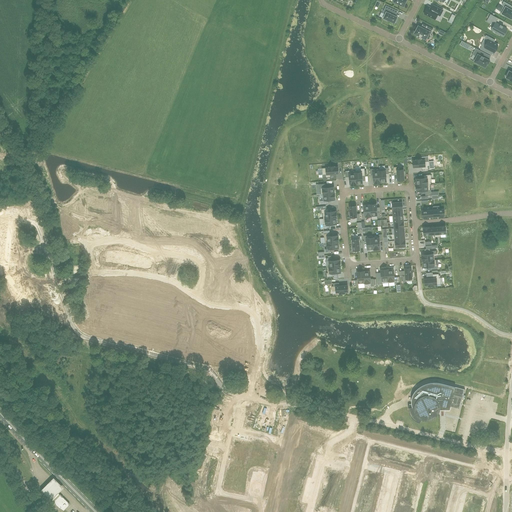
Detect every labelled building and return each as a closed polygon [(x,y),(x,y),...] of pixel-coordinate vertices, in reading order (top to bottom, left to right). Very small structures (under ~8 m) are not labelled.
[(509,8),(511,5),(504,1),(502,5),(504,6),(500,12),(501,13),(500,14),(504,16),(504,15),(511,19),(511,17),(511,10),(509,8)] [(440,16),(443,10),(433,5),(432,8),(428,6),(424,14),(435,20),(437,15),(440,16)] [(395,10),(386,6),(383,13),(385,14),(384,18),(384,19),(387,21),(387,20),(394,23),(395,22),(396,23),(397,20),(396,19),(397,17),(393,15),(395,10)] [(507,29),(503,27),(503,26),(500,24),(500,25),(495,23),(491,30),(496,32),(495,33),(499,35),(499,34),(503,36),(507,29)] [(425,29),(418,26),(417,28),(415,31),(416,31),(415,33),(419,35),(418,36),(422,37),(426,39),(429,32),(431,33),(433,29),(427,26),(425,29)] [(482,46),(480,49),(488,53),(490,50),(494,52),(495,50),(496,50),(496,49),(498,45),(494,43),(495,40),(486,35),(490,37),(487,42),(483,40),(481,45),(482,46)] [(476,48),(472,55),(476,57),(474,61),(475,62),(475,63),(478,64),(485,67),(487,63),(488,64),(490,60),(484,57),(483,57),(485,53),(476,48)] [(416,160),(413,161),(413,167),(422,166),(422,169),(428,169),(428,166),(429,166),(429,161),(425,162),(425,160),(421,160),(421,159),(416,160)] [(330,177),(330,174),(338,173),(338,167),(335,167),(335,166),(329,167),(322,168),(323,177),(330,177)] [(385,170),(379,170),(380,182),(386,181),(386,174),(389,174),(388,167),(385,168),(385,170)] [(397,167),(394,167),(394,173),(397,173),(398,180),(404,180),(404,175),(405,175),(405,171),(403,171),(403,167),(397,168),(397,167)] [(362,172),(355,172),(356,184),(357,184),(363,183),(362,176),(365,175),(364,169),(361,170),(362,172)] [(380,182),(379,170),(373,171),(373,169),(370,169),(370,175),(373,175),(374,182),(375,182),(375,183),(380,182)] [(349,171),(345,171),(346,177),(350,177),(350,184),(351,184),(351,185),(356,184),(355,172),(349,173),(349,171)] [(417,185),(416,185),(430,184),(431,184),(430,178),(431,178),(431,175),(424,175),(424,178),(416,179),(417,185)] [(326,184),(318,184),(319,188),(321,188),(321,194),(322,194),(335,193),(334,193),(334,187),(326,187),(326,184)] [(430,184),(416,185),(417,190),(417,191),(425,191),(425,194),(431,193),(431,190),(430,190),(430,184)] [(323,200),(320,201),(320,204),(327,204),(327,200),(335,199),(334,199),(335,199),(335,193),(322,194),(323,200)] [(370,205),(371,217),(377,216),(377,218),(380,218),(380,212),(377,212),(376,205),(376,204),(370,205)] [(371,217),(370,205),(364,206),(365,213),(362,213),(362,219),(365,219),(365,218),(371,217)] [(357,214),(356,206),(350,207),(350,212),(349,212),(349,216),(350,216),(350,217),(351,220),(357,219),(357,220),(360,220),(360,213),(357,214)] [(328,208),(322,209),(322,213),(323,213),(324,218),(336,217),(336,212),(335,211),(328,212),(328,208)] [(108,213),(108,223),(112,224),(111,231),(119,232),(121,219),(115,218),(115,214),(108,213)] [(95,219),(95,234),(103,234),(103,227),(106,227),(107,215),(98,215),(98,219),(95,219)] [(125,215),(124,225),(127,226),(126,232),(128,232),(128,233),(133,235),(135,228),(136,229),(138,223),(131,220),(132,217),(125,215)] [(324,225),(323,225),(323,228),(329,227),(329,224),(336,224),(336,218),(336,217),(324,218),(324,225)] [(67,223),(62,225),(66,238),(75,235),(73,230),(75,229),(72,219),(66,221),(67,223)] [(88,219),(81,219),(82,235),(89,234),(89,233),(92,233),(92,224),(88,224),(88,219)] [(140,232),(138,238),(141,239),(141,240),(145,241),(149,229),(145,228),(146,227),(141,226),(139,231),(140,232)] [(441,227),(434,227),(435,234),(435,237),(441,236),(440,233),(446,233),(445,226),(444,226),(441,227)] [(155,231),(151,242),(157,245),(158,240),(162,241),(166,231),(160,229),(159,233),(155,231)] [(167,229),(163,238),(167,239),(165,244),(172,246),(177,234),(170,231),(170,230),(167,229)] [(219,232),(216,235),(220,239),(225,234),(223,229),(219,232)] [(185,232),(179,245),(187,248),(189,242),(191,243),(192,242),(194,242),(198,235),(194,233),(193,235),(185,232)] [(325,243),(326,243),(338,242),(338,236),(337,236),(330,236),(330,233),(324,234),(324,237),(325,237),(325,243)] [(382,240),(382,234),(379,234),(379,238),(373,238),(374,248),(373,249),(379,248),(380,248),(379,240),(382,240)] [(374,248),(373,238),(373,236),(367,236),(366,235),(363,236),(364,242),(367,241),(367,249),(373,249),(374,248)] [(198,244),(195,249),(202,253),(207,244),(210,245),(213,240),(209,238),(207,242),(202,239),(202,238),(199,236),(196,242),(198,244)] [(353,250),(359,250),(359,242),(362,242),(361,236),(358,236),(358,237),(352,237),(352,240),(353,250)] [(217,252),(208,257),(211,264),(216,261),(217,263),(223,260),(220,255),(224,253),(219,242),(214,247),(217,252)] [(338,242),(326,243),(327,249),(325,249),(325,252),(331,252),(331,249),(338,248),(338,242)] [(435,260),(434,254),(436,254),(436,251),(430,251),(430,254),(423,255),(422,255),(423,261),(436,260),(435,260)] [(328,261),(328,267),(340,266),(340,261),(339,260),(332,260),(332,258),(326,258),(326,261),(328,261)] [(436,266),(436,260),(423,261),(424,267),(431,266),(431,269),(437,269),(437,266),(436,266)] [(340,272),(340,266),(328,267),(327,267),(328,273),(327,273),(327,277),(333,276),(333,273),(340,272)] [(405,276),(402,276),(403,282),(406,282),(406,281),(412,281),(412,277),(413,276),(413,273),(412,273),(411,268),(405,268),(405,276)] [(382,278),(379,278),(379,284),(382,284),(382,283),(388,283),(387,269),(382,270),(381,270),(382,278)] [(387,269),(388,283),(394,282),(395,283),(398,283),(397,277),(394,277),(394,269),(388,270),(387,269)] [(214,276),(210,277),(210,281),(211,281),(211,284),(215,284),(215,285),(219,284),(223,283),(223,276),(224,276),(223,271),(214,271),(214,276)] [(365,285),(363,271),(358,272),(357,272),(358,280),(355,280),(355,286),(359,286),(358,284),(364,283),(364,285),(365,285)] [(364,271),(363,271),(365,285),(371,284),(371,286),(374,286),(373,279),(370,279),(370,271),(364,272),(364,271)] [(434,284),(441,284),(440,277),(439,278),(439,274),(433,274),(433,278),(425,279),(425,285),(428,285),(428,286),(434,285),(434,284)] [(105,278),(102,289),(109,291),(108,296),(113,297),(115,287),(111,286),(113,280),(105,278)] [(120,288),(119,291),(120,292),(120,293),(125,294),(124,296),(131,298),(134,289),(129,287),(131,281),(127,280),(126,281),(123,280),(121,288),(120,288)] [(135,288),(133,295),(143,298),(146,284),(140,282),(138,289),(135,288)] [(146,284),(143,298),(149,299),(148,302),(152,303),(154,292),(151,292),(152,286),(152,285),(152,284),(148,283),(148,284),(146,284)] [(332,291),(336,291),(336,292),(340,292),(340,293),(345,293),(345,292),(348,291),(347,285),(339,286),(339,283),(333,283),(333,286),(332,286),(332,291)] [(155,294),(153,303),(157,304),(158,300),(165,302),(166,298),(165,298),(167,289),(160,287),(158,294),(155,294)] [(170,299),(169,302),(170,303),(170,304),(176,306),(175,309),(179,311),(182,302),(178,301),(180,294),(173,292),(171,299),(170,299)] [(182,303),(180,313),(187,315),(188,314),(194,315),(196,305),(190,303),(189,306),(188,305),(182,303)] [(199,313),(197,323),(202,324),(202,322),(208,323),(211,311),(205,310),(204,315),(199,313)] [(211,311),(208,323),(224,327),(223,321),(217,319),(218,313),(211,311)] [(232,317),(231,324),(231,328),(240,326),(240,322),(244,322),(244,320),(245,320),(246,315),(234,313),(233,317),(232,317)] [(97,321),(96,327),(97,327),(97,330),(100,330),(99,331),(103,332),(103,331),(106,332),(107,329),(110,330),(113,321),(106,320),(106,323),(97,321)] [(115,323),(112,335),(118,336),(122,337),(123,332),(127,333),(128,327),(121,325),(115,323)] [(239,328),(238,340),(249,341),(249,337),(250,337),(250,331),(245,330),(245,326),(239,328)] [(130,333),(129,337),(130,337),(129,340),(136,342),(138,335),(142,336),(144,328),(136,327),(135,330),(132,329),(131,333),(130,333)] [(147,337),(145,344),(148,345),(152,346),(154,339),(158,340),(160,331),(154,330),(153,333),(148,331),(148,333),(146,332),(145,337),(147,337)] [(163,337),(160,348),(167,350),(168,345),(169,345),(170,344),(172,345),(174,338),(170,337),(170,338),(163,337)] [(179,340),(176,352),(184,354),(186,346),(190,347),(192,338),(188,337),(186,342),(179,340)] [(194,346),(192,356),(196,357),(196,358),(200,359),(200,358),(202,358),(204,349),(207,350),(209,342),(204,340),(202,348),(194,346)] [(238,349),(237,353),(244,354),(245,350),(250,350),(250,344),(249,344),(249,341),(238,340),(240,340),(239,349),(238,349)] [(209,348),(207,355),(210,356),(209,361),(216,363),(219,351),(209,348)] [(224,349),(223,354),(233,357),(232,363),(236,364),(235,368),(245,370),(247,365),(243,364),(244,360),(242,360),(243,354),(237,353),(224,349)] [(460,409),(465,389),(440,383),(439,382),(436,382),(435,382),(434,382),(432,382),(431,382),(429,383),(428,383),(427,383),(423,385),(421,386),(420,387),(418,388),(417,389),(416,390),(414,392),(413,393),(413,395),(412,397),(412,398),(411,399),(411,400),(411,402),(412,404),(409,404),(409,407),(409,408),(409,409),(409,410),(409,412),(409,413),(410,414),(410,415),(411,416),(412,417),(413,418),(414,419),(414,420),(415,420),(416,421),(417,421),(419,422),(420,422),(421,419),(422,419),(424,420),(425,420),(426,420),(428,420),(429,420),(430,420),(431,419),(432,419),(433,418),(435,417),(436,416),(437,416),(437,415),(438,414),(439,412),(440,411),(440,409),(441,409),(441,411),(444,411),(444,409),(450,409),(450,406),(460,409)] [(489,409),(491,401),(483,399),(481,407),(489,409)] [(220,403),(218,411),(230,414),(232,408),(226,407),(226,404),(220,403)] [(246,415),(246,418),(249,418),(247,427),(252,428),(255,417),(246,415)] [(269,420),(266,432),(273,433),(275,427),(278,427),(279,422),(269,420)] [(216,425),(214,434),(222,436),(222,434),(225,435),(227,428),(216,425)] [(306,431),(305,434),(308,434),(307,437),(307,438),(308,437),(311,438),(314,439),(312,446),(314,447),(313,451),(310,450),(310,451),(310,452),(311,451),(317,452),(318,448),(319,448),(323,435),(312,432),(309,431),(308,432),(306,431)] [(233,450),(232,453),(243,455),(246,445),(239,443),(238,447),(233,446),(232,450),(233,450)] [(254,447),(252,454),(255,455),(255,457),(262,459),(263,454),(265,454),(266,450),(264,449),(265,446),(258,444),(257,448),(254,447)] [(377,447),(375,456),(383,458),(385,449),(377,447)] [(385,449),(383,458),(391,460),(393,451),(385,449)] [(301,451),(298,462),(299,462),(311,465),(312,462),(313,459),(306,457),(307,453),(301,451)] [(231,455),(230,459),(235,460),(235,461),(238,462),(237,465),(244,467),(245,462),(242,461),(243,455),(232,453),(232,455),(231,455)] [(405,454),(403,463),(411,465),(413,456),(405,454)] [(413,456),(411,465),(419,467),(421,458),(413,456)] [(299,462),(297,473),(303,474),(304,470),(309,472),(310,468),(311,465),(299,462)] [(438,469),(437,472),(447,474),(449,465),(443,464),(441,470),(438,469)] [(449,465),(447,474),(457,477),(457,474),(454,473),(456,467),(449,465)] [(202,474),(201,480),(212,482),(213,479),(214,476),(208,475),(209,470),(202,469),(201,473),(202,474)] [(326,470),(325,476),(334,478),(336,473),(326,470)] [(464,475),(464,478),(473,481),(475,472),(469,470),(467,476),(464,475)] [(475,472),(473,481),(483,483),(483,480),(481,479),(482,474),(475,472)] [(288,485),(288,486),(301,489),(303,481),(298,480),(299,476),(292,474),(290,486),(288,485)] [(367,476),(365,483),(374,485),(376,475),(373,475),(372,478),(367,476)] [(63,486),(53,476),(49,480),(40,489),(51,498),(59,490),(63,486)] [(325,476),(323,481),(333,484),(334,478),(325,476)] [(199,485),(198,490),(204,492),(205,487),(211,489),(212,485),(212,482),(201,480),(200,486),(199,485)] [(323,481),(322,487),(332,489),(333,484),(323,481)] [(365,483),(363,489),(369,491),(368,494),(371,495),(374,485),(365,483)] [(433,483),(431,489),(441,492),(443,486),(433,483)] [(288,486),(285,498),(293,500),(294,495),(299,496),(301,489),(288,486)] [(322,487),(320,493),(330,495),(332,489),(322,487)] [(431,489),(430,495),(440,497),(441,492),(431,489)] [(320,493),(319,498),(329,501),(330,495),(320,493)] [(62,511),(69,504),(60,494),(53,502),(62,511)] [(430,495),(429,500),(438,503),(440,497),(430,495)] [(471,495),(470,500),(473,501),(471,506),(480,509),(482,503),(479,502),(480,497),(471,495)] [(319,498),(318,504),(327,506),(329,501),(319,498)] [(360,500),(359,507),(368,509),(370,500),(367,499),(366,502),(360,500)] [(291,500),(288,511),(293,511),(300,511),(301,507),(297,506),(298,502),(291,500)] [(429,500),(427,506),(437,508),(438,503),(429,500)] [(211,506),(209,511),(219,511),(221,502),(215,501),(214,506),(211,506)] [(221,502),(219,511),(229,511),(230,508),(227,507),(228,504),(221,502)] [(231,505),(229,511),(239,511),(241,503),(235,502),(234,506),(231,505)] [(241,503),(239,511),(249,511),(250,509),(247,508),(248,504),(241,503)]
